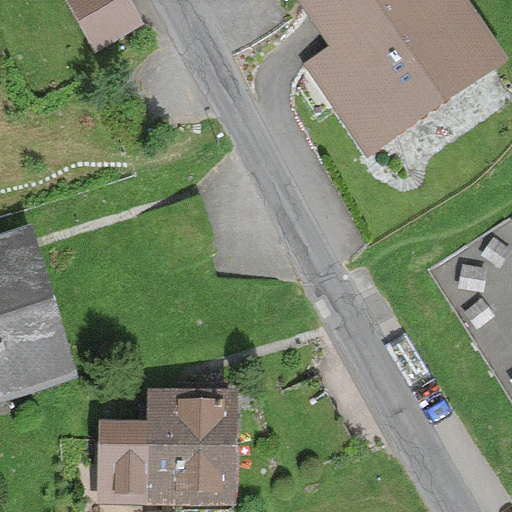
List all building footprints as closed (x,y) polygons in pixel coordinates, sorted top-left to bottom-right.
[(64,0),(91,52),(138,28),(123,0),(64,0)] [(384,16),(306,68),(369,162),(506,71),(458,0),(386,0),(378,6),(384,16)] [(511,216),(486,232),(486,286),(503,314),(482,326),(511,374),(511,216)] [(0,244),(0,405),(75,383),(32,236),(0,244)] [(98,426),(96,510),(229,511),(235,511),(238,402),(149,400),(149,427),(98,426)]
